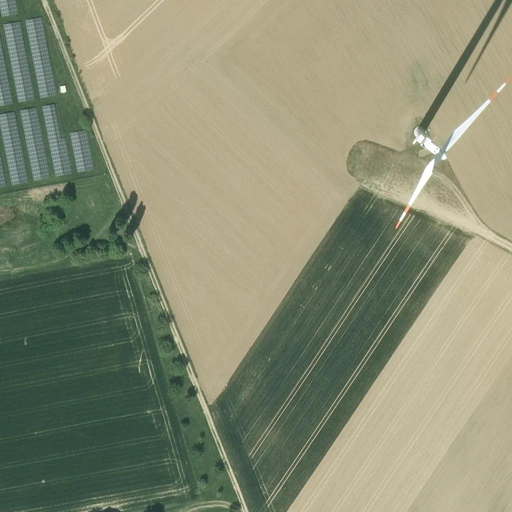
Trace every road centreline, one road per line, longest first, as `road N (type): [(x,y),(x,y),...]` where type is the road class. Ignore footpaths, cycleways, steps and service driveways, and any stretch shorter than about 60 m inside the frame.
road 1 (track): [(244,511),(43,0)]
road 2 (track): [(140,247),(89,245),(39,267),(0,271)]
